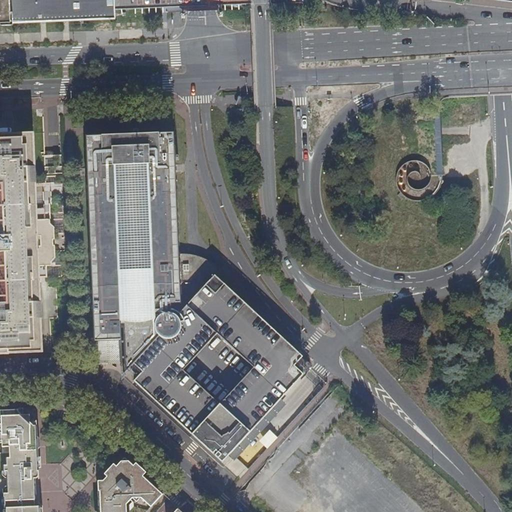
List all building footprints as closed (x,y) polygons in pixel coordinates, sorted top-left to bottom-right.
[(0,0),(0,25),(8,25),(7,0),(0,0)] [(30,0),(31,13),(193,7),(262,5),(270,4),(270,0),(30,0)] [(304,372),(311,365),(274,330),(255,313),(215,276),(223,270),(221,267),(215,263),(207,259),(195,255),(187,254),(180,254),(175,133),(139,135),(139,130),(114,131),(114,136),(86,137),(93,331),(121,331),(121,329),(123,329),(124,351),(126,374),(133,366),(142,374),(134,383),(212,455),(216,452),(218,454),(215,457),(222,464),(304,377),(295,367),(297,365),(304,372)] [(0,180),(13,180),(12,156),(11,144),(0,144),(0,180)] [(50,222),(50,217),(44,217),(43,206),(22,207),(21,195),(23,195),(23,183),(25,183),(35,182),(35,166),(23,166),(23,155),(12,156),(13,180),(0,180),(0,353),(9,354),(9,341),(20,341),(20,329),(31,329),(30,317),(43,317),(42,301),(29,301),(28,291),(25,291),(25,277),(47,277),(47,264),(52,264),(52,259),(54,257),(53,225),(50,222)] [(37,477),(40,476),(38,430),(31,430),(31,426),(28,426),(27,428),(19,421),(20,415),(19,408),(0,408),(0,441),(4,441),(4,446),(11,446),(11,457),(7,457),(7,464),(5,464),(5,471),(8,471),(9,486),(16,486),(16,492),(9,493),(5,493),(4,511),(24,511),(38,508),(38,506),(37,491),(31,491),(30,486),(33,486),(33,480),(37,480),(37,477)] [(28,426),(31,426),(31,415),(20,415),(19,421),(27,428),(28,426)] [(163,493),(143,474),(125,458),(99,486),(98,488),(99,511),(121,511),(121,509),(120,508),(121,506),(126,504),(132,498),(141,498),(150,507),(163,493)]
